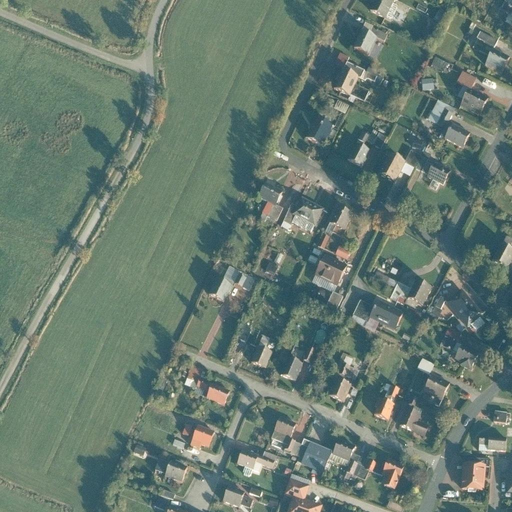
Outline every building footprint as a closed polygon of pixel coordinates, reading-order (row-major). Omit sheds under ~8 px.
[(393,3),(386,0),(375,0),(369,12),(384,20),(393,3)] [(369,37),(372,30),(373,29),(365,25),(361,33),(369,37)] [(432,29),(422,29),(422,43),(432,42),(432,29)] [(386,37),(372,30),(369,37),(376,40),(383,44),(386,37)] [(369,37),(361,33),(353,50),(368,57),(376,40),(369,37)] [(406,50),(410,44),(393,35),(389,41),(406,50)] [(496,43),(480,35),(477,40),(484,44),(480,53),(489,57),(492,51),(496,43)] [(489,57),(484,67),(501,76),(509,59),(492,51),(489,57)] [(426,57),(418,52),(411,63),(419,68),(426,57)] [(446,67),(439,62),(434,70),(442,75),(446,67)] [(346,65),(343,72),(358,79),(361,72),(346,65)] [(358,79),(343,72),(334,90),(349,97),(349,96),(353,88),(358,79)] [(362,78),(375,83),(377,76),(365,72),(362,78)] [(468,92),(469,93),(471,90),(475,82),(461,74),(455,85),(468,92)] [(353,88),(349,96),(363,103),(367,94),(353,88)] [(487,99),(471,90),(469,93),(468,92),(460,107),(478,117),(487,99)] [(339,102),(335,109),(346,114),(350,107),(339,102)] [(445,112),(437,127),(445,131),(452,116),(445,112)] [(331,129),(315,121),(305,139),(321,147),(331,129)] [(470,135),(452,126),(444,141),(463,150),(470,135)] [(378,135),(372,146),(381,151),(387,140),(378,135)] [(388,149),(394,152),(399,141),(393,138),(388,149)] [(356,145),(347,162),(360,169),(369,152),(356,145)] [(420,158),(410,153),(404,163),(414,169),(420,158)] [(421,173),(426,164),(430,157),(423,153),(420,158),(414,169),(421,173)] [(388,156),(378,177),(393,185),(404,165),(388,156)] [(428,177),(433,168),(426,164),(421,173),(428,177)] [(451,174),(435,165),(433,168),(428,177),(427,179),(443,188),(451,174)] [(281,195),(265,187),(257,201),(266,205),(260,216),(266,219),(271,208),(274,210),(275,208),(281,195)] [(295,211),(291,219),(292,219),(313,230),(322,211),(301,200),(295,211)] [(281,211),(275,208),(274,210),(271,208),(266,219),(275,224),(281,211)] [(291,219),(295,211),(290,208),(282,224),(288,227),(292,219),(291,219)] [(351,216),(336,209),(328,227),(343,233),(351,216)] [(329,240),(322,237),(316,250),(323,253),(329,240)] [(501,247),(508,251),(511,243),(511,241),(505,238),(501,247)] [(499,247),(491,263),(507,272),(511,262),(511,252),(508,251),(501,247),(499,247)] [(338,248),(334,257),(345,262),(349,253),(338,248)] [(323,258),(314,279),(336,289),(345,268),(323,258)] [(269,265),(264,274),(272,278),(277,269),(269,265)] [(215,281),(207,298),(223,306),(239,275),(227,269),(221,283),(215,281)] [(376,274),(373,280),(405,296),(409,289),(376,274)] [(418,283),(409,301),(422,307),(431,289),(418,283)] [(463,293),(447,306),(467,330),(483,317),(463,293)] [(342,299),(332,295),(325,311),(334,315),(342,299)] [(438,298),(429,317),(437,321),(446,302),(438,298)] [(372,308),(360,302),(352,317),(365,324),(372,308)] [(377,304),(370,319),(396,331),(403,315),(377,304)] [(348,319),(352,309),(344,305),(339,315),(348,319)] [(449,328),(446,336),(458,342),(462,334),(449,328)] [(250,332),(243,329),(238,342),(245,345),(250,332)] [(262,340),(251,366),(266,373),(277,346),(262,340)] [(452,353),(455,345),(447,341),(443,349),(452,353)] [(457,355),(461,347),(455,345),(452,353),(457,355)] [(457,355),(454,362),(460,365),(459,367),(469,372),(470,369),(472,369),(479,354),(462,346),(461,347),(457,355)] [(308,350),(304,362),(312,365),(316,353),(308,350)] [(289,360),(281,379),(295,384),(303,366),(289,360)] [(416,371),(429,378),(430,376),(434,367),(421,361),(416,371)] [(343,365),(339,375),(348,378),(351,369),(343,365)] [(429,378),(421,393),(440,403),(449,385),(430,376),(429,378)] [(221,408),(228,395),(200,381),(196,388),(206,393),(203,400),(221,408)] [(335,382),(327,399),(343,405),(350,388),(335,382)] [(393,389),(389,399),(395,401),(399,391),(393,389)] [(418,402),(416,405),(424,408),(427,399),(420,396),(418,402)] [(416,405),(418,402),(411,399),(407,407),(415,409),(416,405)] [(381,402),(375,417),(388,422),(394,408),(381,402)] [(406,413),(399,429),(424,440),(428,430),(416,425),(419,418),(406,413)] [(506,416),(493,414),(492,423),(505,425),(506,416)] [(286,446),(295,426),(280,419),(271,440),(286,446)] [(187,439),(191,429),(185,427),(181,437),(187,439)] [(197,428),(190,448),(198,450),(199,447),(208,450),(214,434),(197,428)] [(504,454),(505,442),(479,439),(478,452),(504,454)] [(297,459),(302,448),(291,443),(286,454),(297,459)] [(331,454),(304,443),(302,448),(297,459),(295,465),(322,475),(331,454)] [(333,457),(349,463),(352,456),(355,449),(339,443),(333,457)] [(141,459),(144,453),(135,449),(133,456),(141,459)] [(243,454),(237,469),(251,475),(254,468),(270,475),(275,462),(261,456),(259,461),(243,454)] [(368,462),(352,456),(349,463),(345,474),(364,482),(368,473),(365,471),(368,463),(368,462)] [(393,492),(403,468),(388,462),(381,478),(385,480),(382,488),(393,492)] [(374,466),(368,463),(365,471),(368,473),(371,474),(374,466)] [(163,482),(181,488),(186,473),(157,464),(153,475),(163,479),(163,482)] [(383,469),(374,466),(371,474),(380,478),(383,469)] [(485,468),(466,467),(460,467),(458,492),(483,494),(485,468)] [(317,511),(318,511),(303,505),(308,488),(289,482),(283,500),(290,502),(286,511),(317,511)] [(225,489),(219,505),(237,511),(243,511),(249,499),(225,489)] [(262,494),(251,490),(249,496),(260,501),(262,494)] [(174,511),(169,510),(174,498),(161,494),(155,511),(156,511),(174,511)] [(278,502),(270,501),(270,508),(277,509),(278,502)]
